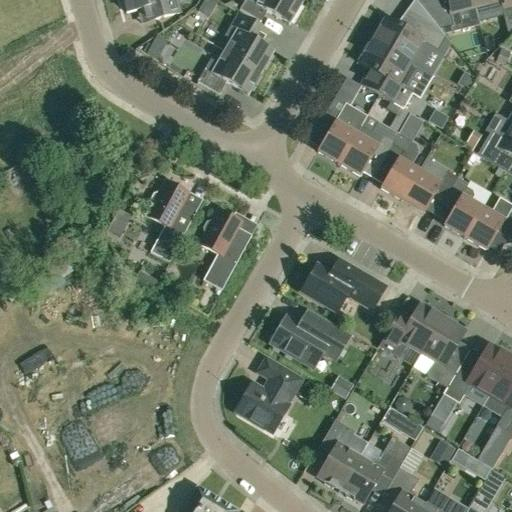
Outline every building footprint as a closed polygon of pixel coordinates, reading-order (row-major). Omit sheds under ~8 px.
[(140,25),(155,20),(180,13),(175,0),(120,0),(121,3),(124,2),(127,14),(136,11),(140,25)] [(245,0),(239,10),(261,23),(267,12),(289,25),(301,5),(293,0),(245,0)] [(440,30),(453,27),(450,15),(475,8),(472,0),(445,0),(446,1),(421,8),(426,14),(440,30)] [(511,0),(472,0),(475,8),(499,2),(504,18),(509,38),(511,34),(511,0)] [(274,51),(264,46),(271,34),(259,26),(237,14),(224,36),(230,39),(223,51),(261,74),(274,51)] [(445,38),(440,30),(426,14),(413,36),(386,20),(372,42),(407,63),(420,41),(437,52),(445,38)] [(359,85),(378,96),(400,109),(403,111),(412,95),(417,99),(430,77),(407,63),(372,42),(359,65),(368,70),(359,85)] [(500,50),(495,63),(504,67),(509,54),(500,50)] [(261,74),(223,51),(216,63),(210,60),(197,82),(219,95),(226,83),(248,96),(261,74)] [(182,77),(186,71),(173,63),(169,70),(182,77)] [(457,85),(468,92),(474,80),(464,74),(457,85)] [(346,79),(338,93),(352,101),(359,87),(346,79)] [(338,165),(356,135),(366,117),(344,105),(339,114),(329,108),(317,129),(327,135),(317,153),(338,165)] [(380,166),(402,128),(410,115),(403,111),(400,109),(388,129),(378,123),(367,142),(356,135),(338,165),(359,178),(370,160),(380,166)] [(428,124),(441,132),(449,119),(439,114),(434,115),(428,124)] [(511,124),(507,122),(498,137),(491,133),(479,153),(507,169),(511,160),(511,124)] [(401,202),(419,172),(410,167),(418,154),(417,146),(405,139),(406,136),(406,131),(402,128),(380,166),(391,172),(380,190),(401,202)] [(464,148),(471,152),(480,137),(473,132),(464,148)] [(503,172),(498,169),(494,176),(499,179),(503,172)] [(440,184),(419,172),(401,202),(422,215),(435,193),(445,199),(457,179),(447,172),(440,184)] [(464,239),(482,209),(470,202),(473,197),(472,192),(466,189),(468,185),(457,179),(445,199),(456,205),(443,227),(464,239)] [(189,195),(165,182),(159,194),(157,193),(154,194),(150,201),(151,204),(153,205),(146,217),(164,227),(150,253),(169,263),(197,211),(187,206),(185,201),(189,195)] [(511,230),(511,215),(508,213),(511,207),(499,200),(491,214),(482,209),(464,239),(486,252),(496,234),(507,240),(511,230)] [(242,223),(218,210),(212,223),(210,222),(207,223),(203,229),(204,232),(206,233),(199,246),(217,255),(203,282),(222,292),(251,237),(238,229),(242,223)] [(384,288),(347,267),(336,260),(329,274),(317,267),(301,293),(336,313),(345,298),(349,297),(372,310),(384,288)] [(400,312),(393,323),(378,348),(399,360),(407,346),(421,354),(442,319),(419,306),(412,319),(400,312)] [(318,337),(286,318),(271,345),(313,369),(322,352),(335,360),(348,338),(325,324),(318,337)] [(460,367),(462,363),(450,356),(464,332),(442,319),(421,354),(434,362),(426,377),(446,389),(442,395),(443,396),(460,367)] [(489,396),(510,360),(488,347),(472,374),(460,367),(443,396),(459,405),(471,385),(489,396)] [(256,375),(269,382),(268,383),(264,392),(252,385),(236,413),(272,434),(288,406),(287,405),(301,381),(278,368),(265,360),(256,375)] [(511,436),(511,435),(511,360),(510,360),(489,396),(508,407),(496,427),(511,436)] [(320,390),(308,383),(301,395),(313,402),(320,390)] [(407,413),(410,408),(408,403),(404,401),(399,402),(396,407),(398,412),(402,414),(407,413)] [(441,439),(454,417),(437,407),(424,429),(441,439)] [(340,413),(335,421),(338,423),(343,414),(340,413)] [(406,419),(399,431),(416,441),(423,429),(406,419)] [(340,491),(359,458),(349,452),(350,450),(350,446),(347,444),(354,433),(338,423),(335,421),(323,441),(335,448),(317,478),(323,481),(324,484),(332,489),(335,488),(340,491)] [(399,469),(411,450),(391,439),(377,462),(375,461),(371,462),(370,465),(359,458),(340,491),(344,494),(346,497),(354,502),(357,501),(363,505),(380,475),(392,482),(399,469)] [(431,460),(445,468),(455,451),(441,442),(431,460)] [(452,462),(464,469),(470,458),(458,451),(452,462)] [(412,492),(419,480),(399,469),(392,482),(387,489),(399,496),(389,511),(420,511),(424,506),(414,500),(417,495),(412,492)] [(480,489),(494,498),(505,480),(491,471),(480,489)] [(237,511),(197,488),(183,511),(237,511)] [(466,511),(468,510),(449,498),(442,510),(437,507),(435,511),(424,506),(420,511),(466,511)]
